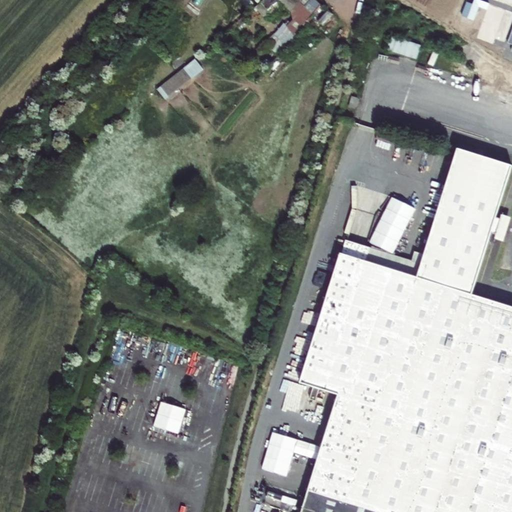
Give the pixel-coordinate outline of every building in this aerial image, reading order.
[(271,17),(291,0),(274,0),(265,8),(271,17)] [(298,0),(298,1),(313,15),(320,7),(312,0),(298,0)] [(285,33),(296,42),(301,37),(290,28),(285,33)] [(386,51),(417,60),(421,45),(391,36),(386,51)] [(272,60),(279,52),(284,56),(290,49),(279,39),(266,54),(272,60)] [(166,99),(204,69),(195,58),(157,89),(166,99)] [(511,166),(457,151),(415,277),(339,255),(301,382),(340,395),(301,511),(511,511),(511,308),(472,295),(490,233),(497,235),(494,239),(504,242),(511,217),(503,215),(501,220),(497,218),(511,166)] [(178,433),(186,409),(161,401),(153,426),(178,433)]
